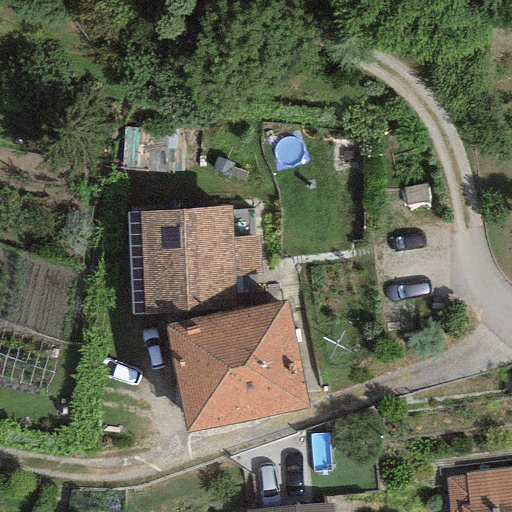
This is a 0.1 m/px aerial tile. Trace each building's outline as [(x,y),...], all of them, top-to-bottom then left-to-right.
[(229,207),(137,213),(144,315),(233,308),(232,277),(231,239),(229,207)] [(123,214),(130,316),(144,315),(137,213),(123,214)] [(231,239),(232,277),(258,276),(258,238),(231,239)] [(285,300),(163,325),(185,434),(308,409),(285,300)] [(463,477),(444,479),(447,511),(511,511),(511,466),(462,472),(463,477)] [(334,490),(335,511),(364,511),(363,489),(334,490)] [(331,511),(331,502),(243,510),(243,511),(331,511)]
